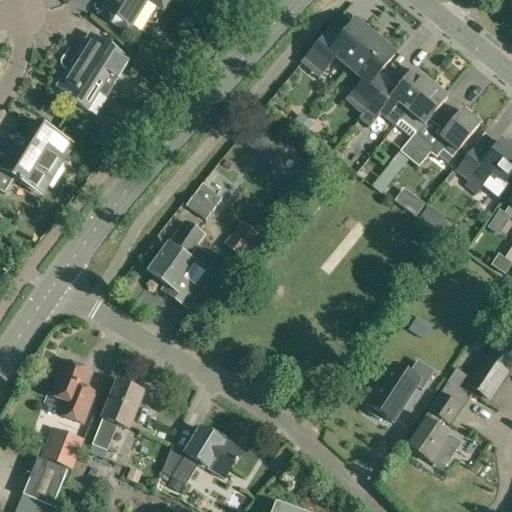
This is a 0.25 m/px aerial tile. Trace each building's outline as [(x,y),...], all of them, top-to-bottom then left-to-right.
[(147,0),(162,9),(167,0),(110,0),(101,14),(126,30),(145,0),(147,0)] [(349,70),(375,39),(356,23),(344,37),(333,28),(309,56),(327,71),(337,59),(349,70)] [(375,39),(349,70),(363,81),(353,93),(371,108),(376,100),(389,84),(378,75),(394,55),(375,39)] [(106,99),(130,61),(98,41),(89,54),(81,49),(56,89),(71,98),(69,101),(88,113),(99,94),(106,99)] [(408,112),(430,85),(413,71),(386,104),(394,111),(399,105),(408,112)] [(430,85),(408,112),(396,127),(411,139),(399,153),(409,160),(437,127),(430,121),(448,99),(430,85)] [(376,100),(371,108),(360,120),(369,129),(386,109),(376,100)] [(445,133),(437,127),(409,160),(418,168),(430,154),(436,159),(438,156),(447,164),(451,159),(452,160),(480,125),(462,111),(445,133)] [(293,126),(305,136),(312,128),(311,124),(304,118),(300,118),(293,126)] [(59,166),(73,145),(36,122),(23,143),(16,139),(5,158),(0,155),(0,193),(3,196),(13,181),(41,198),(47,186),(52,189),(64,169),(59,166)] [(511,173),(511,151),(501,143),(489,158),(476,148),(458,172),(470,182),(467,186),(477,193),(491,174),(504,184),(511,173)] [(200,187),(191,199),(186,208),(206,222),(219,201),(230,188),(211,173),(200,187)] [(415,202),(407,213),(414,219),(423,208),(415,202)] [(241,260),(259,238),(241,223),(223,245),(241,260)] [(166,286),(187,260),(203,238),(185,225),(169,247),(168,247),(148,274),(166,286)] [(187,260),(166,286),(162,292),(181,305),(184,301),(191,305),(211,278),(187,260)] [(511,361),(511,356),(495,345),(467,387),(486,400),(511,361)] [(81,424),(90,401),(79,397),(89,373),(65,363),(51,397),(58,399),(56,406),(58,406),(55,414),(81,424)] [(380,422),(382,418),(392,425),(402,410),(409,400),(408,399),(416,388),(421,391),(433,373),(417,363),(408,378),(393,368),(377,391),(374,389),(366,401),(369,404),(366,408),(370,410),(367,414),(380,422)] [(464,379),(454,373),(444,387),(455,394),(464,379)] [(102,421),(92,447),(89,454),(103,460),(117,426),(128,431),(142,395),(116,385),(102,421)] [(430,465),(449,436),(440,430),(444,424),(447,426),(460,407),(439,394),(427,412),(424,420),(405,448),(430,465)] [(199,465),(207,470),(224,481),(233,466),(234,466),(243,452),(211,432),(208,436),(200,430),(184,456),(172,448),(161,474),(185,488),(199,465)] [(41,460),(71,472),(82,443),(52,431),(41,460)] [(67,471),(40,461),(25,498),(51,509),(67,471)]
